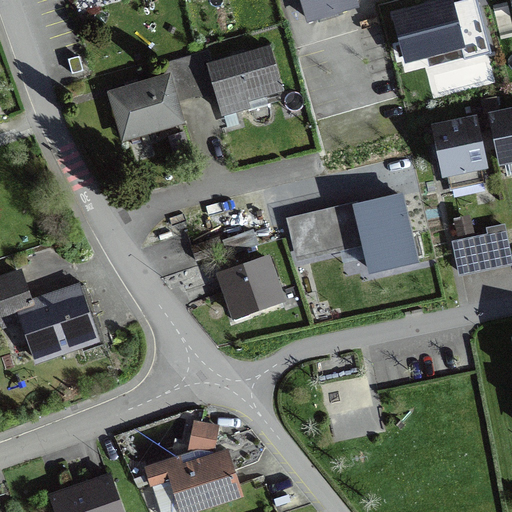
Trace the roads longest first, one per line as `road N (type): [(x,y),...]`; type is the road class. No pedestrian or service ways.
road 1 (residential): [(216,380),(61,149),(7,0)]
road 2 (residential): [(216,380),(262,375),(321,349),(511,310)]
road 3 (residential): [(0,455),(216,380)]
road 4 (residential): [(334,511),(216,380)]
